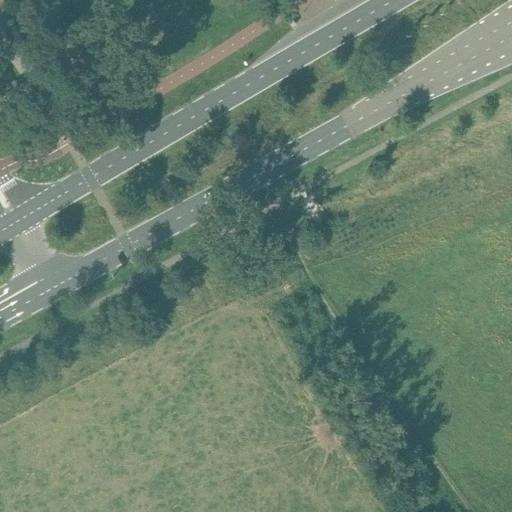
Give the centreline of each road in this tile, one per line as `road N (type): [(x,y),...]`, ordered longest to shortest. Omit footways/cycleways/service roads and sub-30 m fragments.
road 1 (secondary): [(52,289),(511,35)]
road 2 (secondary): [(395,0),(14,222)]
